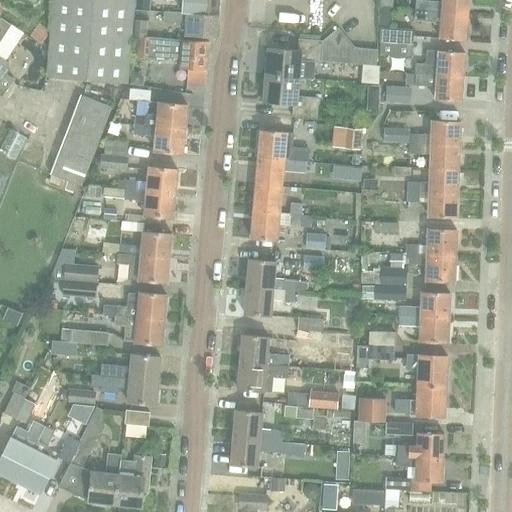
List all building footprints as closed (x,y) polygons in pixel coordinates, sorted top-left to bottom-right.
[(133,0),(53,0),(47,78),(127,84),(133,0)] [(163,12),(218,16),(218,0),(186,0),(186,13),(163,11),(163,12)] [(414,1),(414,11),(465,15),(466,0),(439,0),(440,3),(414,1)] [(464,41),(465,15),(414,11),(413,19),(432,21),(432,24),(439,24),(438,39),(464,41)] [(216,38),(218,16),(163,12),(162,22),(171,23),(177,23),(177,24),(185,25),(184,36),(216,38)] [(11,24),(10,26),(0,19),(0,90),(3,93),(12,79),(5,75),(9,70),(7,63),(4,61),(24,33),(11,24)] [(146,22),(135,21),(134,36),(138,37),(145,37),(146,22)] [(38,22),(29,35),(41,43),(50,31),(38,22)] [(319,61),(371,66),(375,66),(377,66),(377,65),(375,65),(376,50),(353,48),(337,29),(321,41),(320,41),(319,61)] [(377,42),(389,43),(412,44),(413,30),(390,29),(390,30),(378,29),(377,42)] [(138,37),(136,57),(149,58),(149,57),(180,60),(179,68),(187,69),(186,85),(204,87),(205,71),(206,71),(208,42),(181,40),(181,41),(151,39),(151,38),(145,37),(138,37)] [(295,51),(267,49),(264,75),(298,78),(313,79),(314,62),(318,62),(318,61),(319,61),(320,41),(297,39),(295,51)] [(411,45),(389,43),(378,43),(378,56),(410,58),(411,45)] [(464,53),(438,52),(438,50),(426,49),(425,63),(414,63),(414,74),(415,74),(462,77),(464,53)] [(461,102),(462,77),(415,74),(414,85),(435,86),(434,100),(461,102)] [(296,96),(298,78),(264,75),(262,102),(291,105),(290,116),(316,119),(316,124),(336,125),(336,118),(316,117),(317,98),(296,96)] [(385,102),(410,104),(411,86),(386,85),(385,102)] [(368,86),(367,110),(378,110),(379,87),(368,86)] [(151,91),(150,91),(150,90),(124,88),(120,99),(129,99),(129,100),(150,102),(151,91)] [(80,187),(111,108),(80,96),(49,175),(50,176),(48,182),(64,188),(66,182),(80,187)] [(134,125),(146,126),(184,130),(187,106),(158,103),(157,114),(147,114),(147,117),(135,116),(134,125)] [(408,144),(459,146),(460,122),(432,120),(431,134),(408,133),(409,128),(384,127),(383,129),(380,129),(374,133),(374,141),(408,142),(408,144)] [(184,130),(146,126),(134,125),(133,135),(155,137),(154,151),(182,154),(184,130)] [(0,149),(11,154),(19,132),(4,126),(0,137),(0,149)] [(346,127),(344,149),(360,150),(362,128),(346,127)] [(294,134),(259,131),(257,157),(308,162),(309,148),(293,147),(294,134)] [(104,154),(126,156),(128,142),(105,140),(104,154)] [(458,170),(459,146),(408,144),(408,153),(430,154),(429,168),(458,170)] [(126,156),(104,154),(100,154),(99,168),(127,170),(128,156),(126,156)] [(325,163),(308,162),(257,157),(254,184),(280,186),(282,171),(311,173),(312,164),(325,164),(325,163)] [(347,166),(346,178),(361,179),(362,167),(347,166)] [(146,191),(175,194),(177,170),(148,167),(147,182),(118,179),(117,188),(124,188),(124,189),(136,190),(146,191)] [(457,193),(458,170),(429,168),(429,182),(406,182),(406,191),(457,193)] [(364,178),(363,189),(378,190),(378,178),(364,178)] [(254,184),(252,211),(278,213),(278,212),(280,186),(254,184)] [(103,187),(102,197),(123,198),(124,189),(124,188),(117,188),(103,187)] [(135,200),(136,190),(124,189),(123,198),(135,200)] [(173,218),(175,194),(146,191),(144,215),(173,218)] [(456,218),(457,193),(406,191),(406,201),(428,202),(427,217),(456,218)] [(289,212),(289,214),(301,216),(301,214),(302,203),(289,203),(289,212)] [(369,208),(369,229),(393,229),(393,207),(369,208)] [(104,209),(103,219),(115,220),(116,210),(104,209)] [(310,227),(311,216),(301,216),(289,214),(278,213),(252,211),(249,238),(275,240),(277,225),(310,227)] [(98,239),(100,220),(83,218),(82,237),(98,239)] [(404,253),(455,256),(456,230),(427,229),(426,244),(405,244),(404,253)] [(140,256),(169,259),(171,235),(142,232),(140,256)] [(325,250),(326,233),(306,232),(305,248),(325,250)] [(131,255),(132,245),(124,244),(123,255),(131,255)] [(453,282),(455,256),(404,253),(404,254),(390,253),(390,266),(405,267),(405,264),(425,265),(424,280),(453,282)] [(123,255),(120,254),(119,264),(129,265),(128,279),(167,283),(169,259),(140,256),(131,255),(123,255)] [(304,254),(303,270),(321,271),(323,256),(304,254)] [(248,260),(245,287),(295,291),(296,279),(273,277),(274,262),(248,260)] [(54,268),(51,278),(53,278),(64,279),(65,270),(65,269),(65,264),(56,263),(54,268)] [(97,267),(65,264),(65,269),(65,270),(64,279),(96,282),(97,267)] [(361,283),(406,285),(406,268),(380,266),(380,272),(361,271),(361,283)] [(95,298),(96,282),(64,279),(63,295),(95,298)] [(373,299),(405,301),(406,286),(374,285),(373,299)] [(293,302),(295,291),(245,287),(243,314),(269,316),(271,301),(293,302)] [(398,316),(448,318),(449,293),(421,292),(420,307),(399,306),(398,316)] [(103,315),(115,316),(164,320),(166,295),(139,293),(139,294),(128,293),(127,307),(116,306),(104,305),(103,315)] [(357,298),(348,298),(348,311),(356,311),(357,298)] [(45,299),(44,308),(57,310),(58,300),(45,299)] [(162,345),(164,320),(115,316),(114,325),(126,326),(124,341),(135,342),(135,343),(162,345)] [(447,342),(448,318),(398,316),(398,325),(419,326),(419,341),(447,342)] [(296,329),(322,331),(323,319),(297,317),(296,329)] [(109,333),(72,330),(72,329),(62,328),(60,341),(68,342),(108,346),(109,333)] [(367,345),(393,346),(394,332),(368,331),(367,345)] [(289,355),(266,353),(267,337),(241,335),(239,362),(265,364),(288,366),(289,355)] [(68,342),(66,354),(84,356),(102,357),(107,358),(108,346),(68,342)] [(393,346),(367,345),(356,344),(355,365),(367,366),(368,359),(393,360),(393,346)] [(103,364),(102,375),(107,375),(130,377),(129,379),(158,381),(160,357),(132,355),(131,366),(103,364)] [(416,385),(445,387),(447,357),(406,355),(405,370),(416,370),(416,385)] [(333,358),(332,370),(344,370),(352,371),(353,359),(333,358)] [(239,362),(236,389),(272,392),(273,377),(286,378),(287,378),(288,366),(265,364),(239,362)] [(344,370),(342,387),(353,388),(354,371),(352,371),(344,370)] [(91,374),(90,386),(100,387),(99,391),(117,393),(118,388),(129,389),(127,403),(156,405),(158,381),(129,379),(130,377),(107,375),(102,375),(91,374)] [(16,381),(11,390),(13,391),(24,396),(28,386),(16,381)] [(444,416),(445,387),(416,385),(415,399),(404,398),(404,399),(395,398),(394,412),(403,412),(403,415),(444,416)] [(284,400),(302,401),(303,388),(285,387),(284,400)] [(68,388),(67,401),(94,403),(95,390),(68,388)] [(308,406),(312,407),(337,409),(338,392),(309,390),(308,406)] [(14,417),(22,399),(24,396),(13,391),(3,412),(14,417)] [(383,422),(384,399),(358,398),(357,420),(366,421),(383,422)] [(22,399),(14,417),(25,422),(34,404),(22,399)] [(284,404),(283,416),(295,417),(296,405),(284,404)] [(296,405),(295,417),(311,418),(312,407),(296,405)] [(89,501),(116,504),(121,460),(122,456),(108,454),(106,473),(92,471),(83,467),(101,430),(102,409),(96,407),(79,441),(69,462),(70,463),(58,486),(89,501)] [(231,437),(282,442),(283,430),(259,428),(261,412),(234,410),(231,437)] [(150,427),(151,413),(127,411),(126,425),(150,427)] [(354,420),(354,431),(365,432),(366,421),(357,420),(354,420)] [(0,471),(18,481),(39,438),(44,427),(35,422),(24,445),(10,438),(0,459),(0,471)] [(412,435),(412,423),(387,422),(386,422),(385,434),(412,435)] [(397,456),(442,458),(443,434),(417,433),(416,447),(397,446),(397,456)] [(69,462),(79,441),(68,436),(58,457),(69,462)] [(231,437),(229,465),(256,467),(257,451),(279,453),(281,453),(282,442),(231,437)] [(38,440),(18,481),(41,492),(56,461),(42,454),(47,444),(38,440)] [(137,440),(135,454),(159,456),(161,442),(137,440)] [(282,442),(281,453),(297,454),(303,454),(304,443),(298,443),(282,442)] [(337,451),(336,465),(348,466),(349,452),(337,451)] [(120,474),(116,504),(141,507),(144,484),(148,484),(151,458),(135,456),(135,461),(121,460),(120,474)] [(156,456),(155,471),(164,472),(166,457),(156,456)] [(442,458),(397,456),(396,466),(415,467),(414,479),(386,477),(385,489),(398,490),(427,491),(428,482),(441,483),(442,458)] [(292,479),(284,478),(270,477),(269,490),(284,492),(284,487),(292,487),(292,479)] [(323,484),(321,509),(336,509),(337,485),(323,484)] [(385,489),(384,508),(398,508),(398,490),(385,489)] [(369,490),(368,504),(383,505),(384,491),(369,490)] [(255,511),(256,510),(265,510),(266,497),(239,495),(239,509),(242,509),(241,511),(255,511)]
